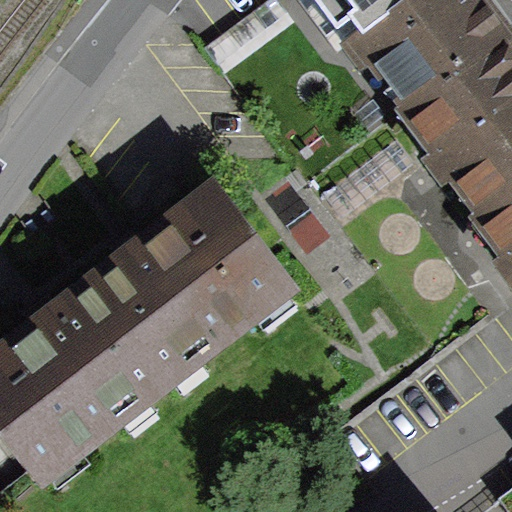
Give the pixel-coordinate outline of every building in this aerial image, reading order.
[(310,0),(345,46),(407,0),(310,0)] [(395,114),(502,36),(475,0),(407,0),(345,46),(395,114)] [(511,191),(511,49),(502,36),(395,114),(474,220),(511,191)] [(210,186),(0,350),(0,450),(41,503),(300,300),(210,186)] [(511,191),(474,220),(511,270),(511,191)] [(511,511),(511,491),(498,502),(505,511),(511,511)]
